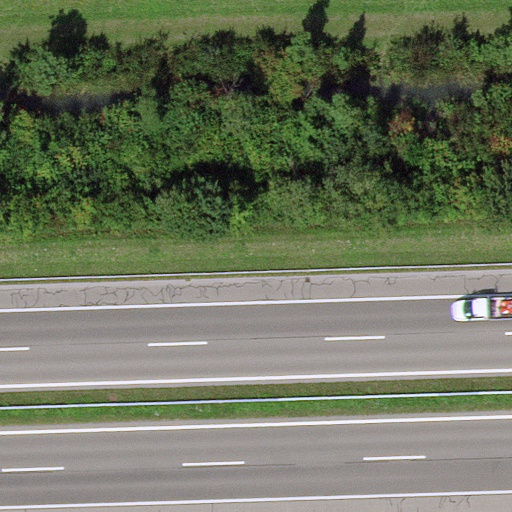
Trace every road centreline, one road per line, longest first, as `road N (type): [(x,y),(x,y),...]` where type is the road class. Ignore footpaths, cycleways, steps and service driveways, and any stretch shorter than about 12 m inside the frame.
road 1 (motorway): [(0,471),(511,455)]
road 2 (motorway): [(511,334),(0,350)]
